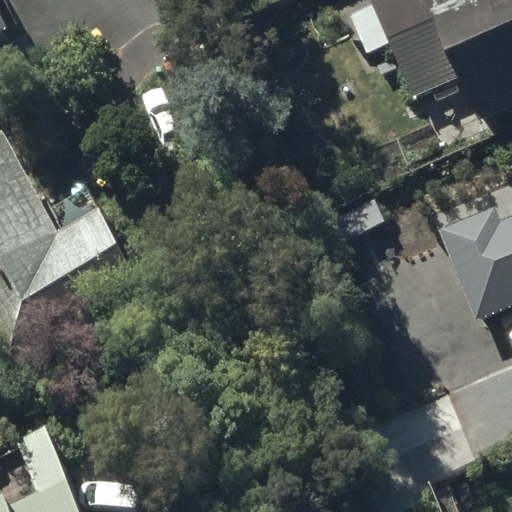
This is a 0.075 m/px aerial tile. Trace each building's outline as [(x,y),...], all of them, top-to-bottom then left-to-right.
[(511,119),(511,0),(502,0),(497,3),(495,0),(394,0),(376,8),(378,13),(352,24),(369,63),(393,53),(416,105),(462,85),(483,132),(511,119)] [(0,57),(17,48),(0,13),(0,57)] [(14,146),(0,153),(0,384),(7,397),(162,314),(110,224),(70,247),(14,146)] [(511,226),(509,227),(503,213),(446,236),(483,331),(511,319),(511,226)] [(44,499),(13,511),(90,511),(56,433),(21,448),(44,499)]
